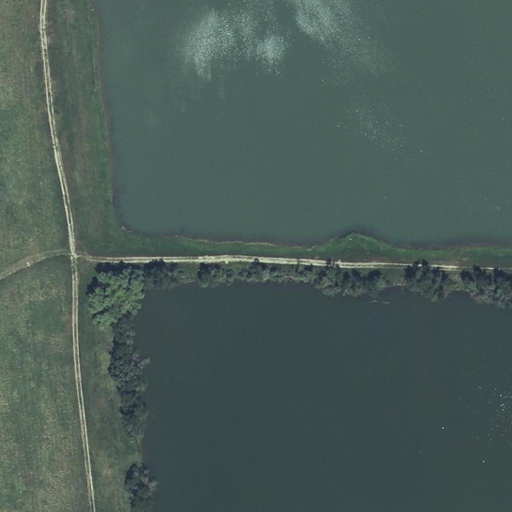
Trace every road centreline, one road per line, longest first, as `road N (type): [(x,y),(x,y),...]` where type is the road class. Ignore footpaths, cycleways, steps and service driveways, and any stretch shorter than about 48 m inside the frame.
road 1 (track): [(511,269),(73,256),(0,278)]
road 2 (track): [(100,511),(49,0)]
